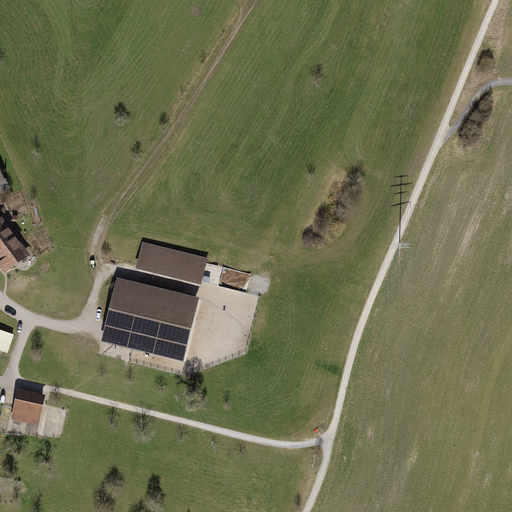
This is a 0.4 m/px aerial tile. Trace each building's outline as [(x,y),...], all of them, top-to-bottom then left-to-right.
[(0,195),(11,191),(0,166),(0,195)] [(27,259),(0,222),(0,267),(6,275),(27,259)] [(206,258),(140,242),(134,268),(200,284),(206,258)] [(197,298),(115,277),(99,339),(181,359),(197,298)] [(13,333),(0,329),(0,351),(6,353),(13,333)] [(46,401),(18,395),(12,421),(40,427),(46,401)]
